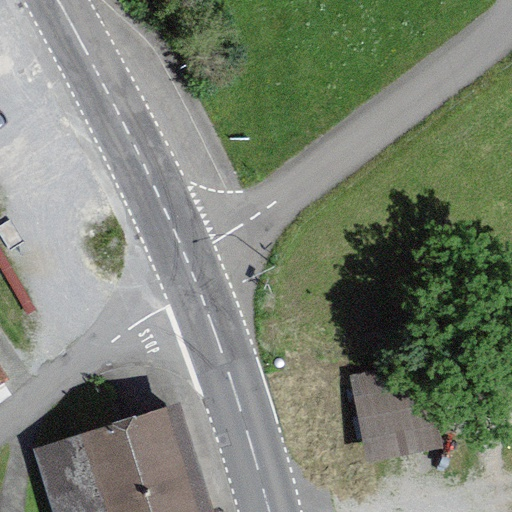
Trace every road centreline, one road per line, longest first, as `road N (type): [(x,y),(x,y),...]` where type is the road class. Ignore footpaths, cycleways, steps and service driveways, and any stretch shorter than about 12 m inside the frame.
road 1 (secondary): [(271,511),(195,282),(117,108),(54,0)]
road 2 (track): [(336,511),(511,477)]
